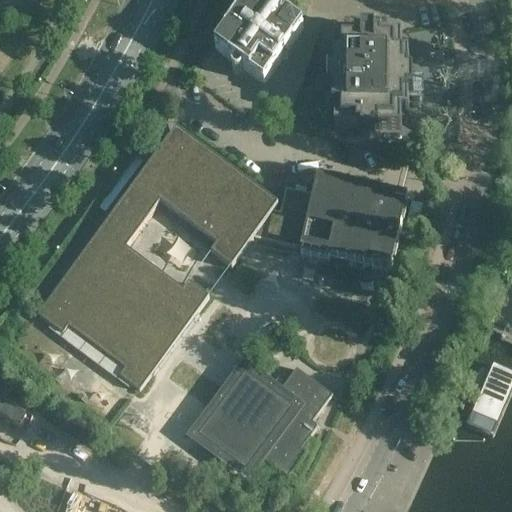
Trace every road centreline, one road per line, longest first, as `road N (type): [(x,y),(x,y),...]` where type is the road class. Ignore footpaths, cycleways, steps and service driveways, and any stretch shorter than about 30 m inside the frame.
road 1 (residential): [(351,511),(400,417),(474,219),(489,125),(475,0)]
road 2 (secondary): [(152,0),(94,105),(0,237)]
